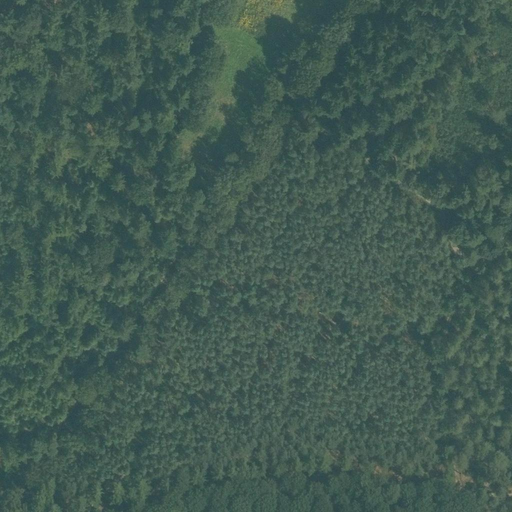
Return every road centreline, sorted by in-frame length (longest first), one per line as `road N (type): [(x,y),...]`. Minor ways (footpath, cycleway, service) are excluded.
road 1 (track): [(7,511),(273,107),(361,143),(437,208),(470,267),(511,202)]
road 2 (track): [(470,267),(450,337),(457,493)]
road 3 (track): [(283,486),(511,493)]
road 4 (track): [(283,486),(150,509)]
road 5 (track): [(273,107),(340,0)]
